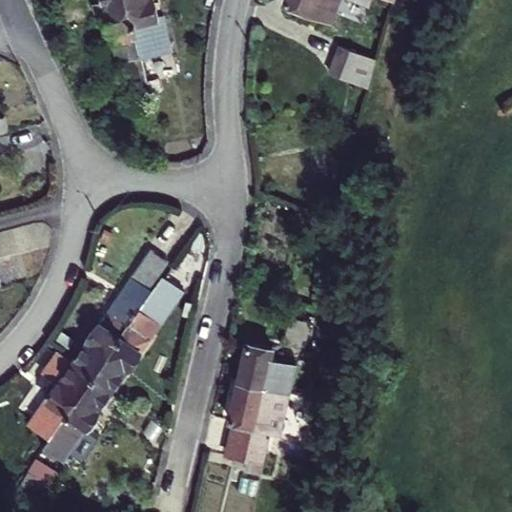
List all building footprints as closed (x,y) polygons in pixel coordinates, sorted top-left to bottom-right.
[(115,0),(125,45),(152,40),(149,23),(144,3),(143,0),(115,0)] [(294,0),(335,13),(339,0),(294,0)] [(159,21),(149,23),(152,40),(154,46),(164,45),(159,21)] [(367,87),(377,58),(338,45),(328,74),(367,87)] [(163,63),(157,64),(160,77),(166,75),(163,63)] [(157,64),(151,65),(154,78),(160,77),(157,64)] [(0,111),(9,109),(4,93),(0,94),(0,111)] [(0,111),(0,129),(14,125),(9,109),(0,111)] [(0,227),(0,247),(43,245),(42,225),(0,227)] [(93,323),(77,343),(94,355),(148,283),(144,279),(159,258),(141,244),(86,318),(93,323)] [(132,352),(156,319),(142,309),(157,289),(148,283),(94,355),(110,367),(125,347),(132,352)] [(316,301),(296,297),(291,321),(310,326),(316,301)] [(278,333),(251,326),(242,366),(284,375),(294,378),(301,347),(276,342),(278,333)] [(30,404),(48,417),(94,355),(77,343),(62,331),(45,353),(59,364),(30,404)] [(94,388),(110,367),(94,355),(48,417),(41,427),(64,444),(101,393),(94,388)] [(267,450),(284,375),(242,366),(233,406),(240,408),(232,442),(267,450)] [(315,404),(317,382),(305,380),(304,403),(315,404)] [(20,454),(4,476),(15,484),(31,463),(20,454)]
